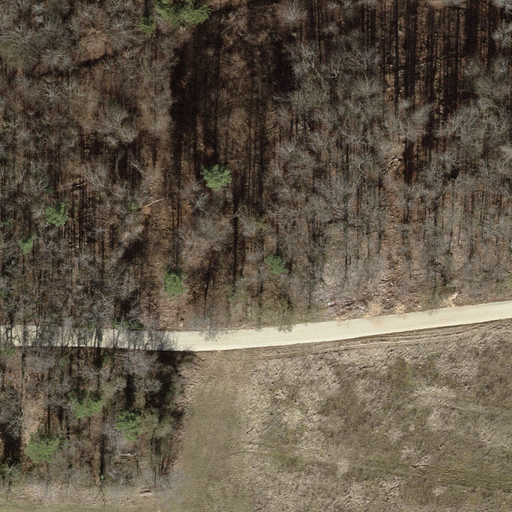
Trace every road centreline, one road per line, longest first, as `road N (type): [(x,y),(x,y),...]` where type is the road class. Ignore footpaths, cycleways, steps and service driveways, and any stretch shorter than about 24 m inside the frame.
road 1 (track): [(511,297),(199,341),(0,335)]
road 2 (track): [(0,70),(249,0)]
